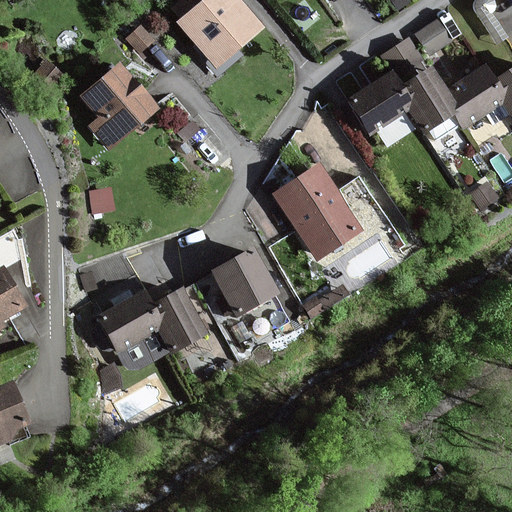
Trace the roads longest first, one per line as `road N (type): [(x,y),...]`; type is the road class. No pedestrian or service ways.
road 1 (residential): [(43,407),(56,328),(55,212),(40,153),(0,90)]
road 2 (residential): [(225,215),(317,80),(438,0)]
road 3 (track): [(260,511),(511,358)]
